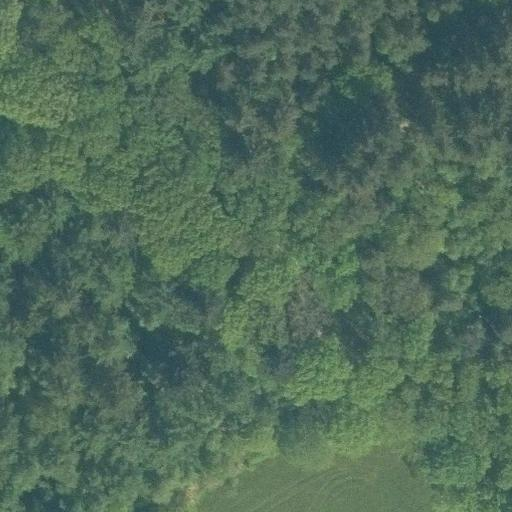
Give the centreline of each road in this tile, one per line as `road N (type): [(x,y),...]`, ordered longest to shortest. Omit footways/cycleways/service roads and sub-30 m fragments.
road 1 (track): [(360,356),(132,511)]
road 2 (track): [(511,492),(360,356)]
